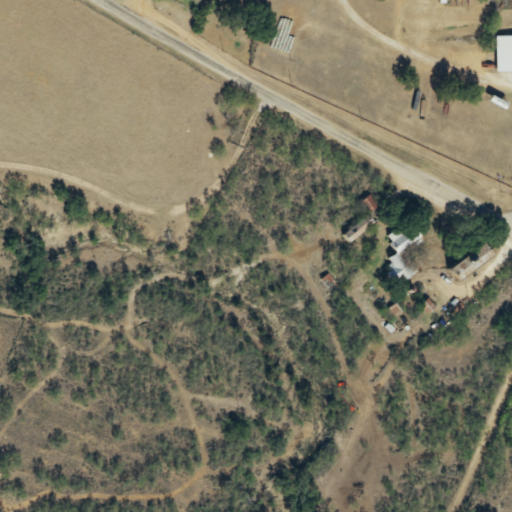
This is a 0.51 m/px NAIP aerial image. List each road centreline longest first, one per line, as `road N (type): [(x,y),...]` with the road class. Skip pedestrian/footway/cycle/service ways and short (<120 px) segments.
road 1 (residential): [(511,234),(98,0)]
road 2 (residential): [(0,177),(164,214),(243,194),(266,95)]
